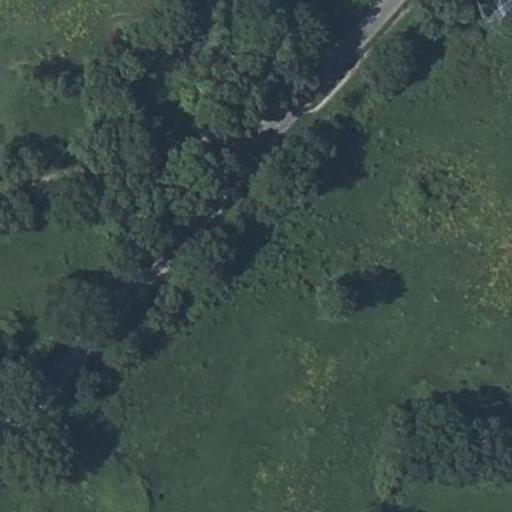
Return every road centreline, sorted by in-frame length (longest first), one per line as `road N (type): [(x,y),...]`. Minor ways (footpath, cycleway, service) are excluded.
road 1 (unclassified): [(399,0),(0,441)]
road 2 (track): [(290,116),(233,147),(0,205)]
